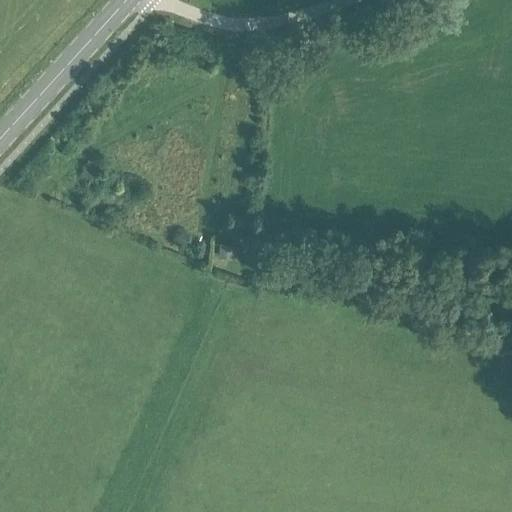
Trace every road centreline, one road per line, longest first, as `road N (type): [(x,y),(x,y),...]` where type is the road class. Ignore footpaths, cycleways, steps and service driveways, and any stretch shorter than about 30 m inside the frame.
road 1 (unclassified): [(339,0),(243,26),(201,21),(150,0)]
road 2 (primary): [(0,145),(132,0)]
